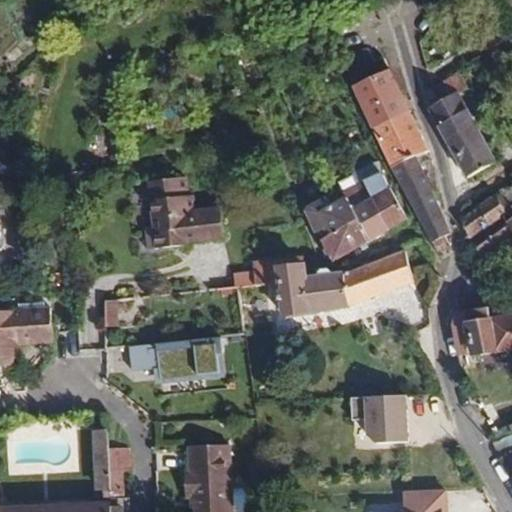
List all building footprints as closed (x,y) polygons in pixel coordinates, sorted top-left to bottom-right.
[(511,36),(511,34),(504,17),(480,32),(482,36),(479,38),(486,51),(511,36)] [(270,55),(294,46),(288,33),(260,44),(264,52),(268,51),(270,55)] [(328,48),(322,35),(311,40),(317,53),(328,48)] [(429,152),(384,58),(372,63),(367,50),(342,60),(391,169),(418,216),(437,252),(448,246),(445,237),(450,234),(418,156),(429,152)] [(488,147),(458,94),(467,89),(458,73),(434,87),(442,102),(429,109),(429,111),(466,178),(496,162),(488,147)] [(156,82),(126,90),(132,108),(161,100),(156,82)] [(187,120),(181,104),(156,112),(161,129),(187,120)] [(153,128),(149,114),(127,122),(132,135),(153,128)] [(408,221),(378,164),(353,177),(354,180),(360,179),(365,188),(390,231),(408,221)] [(345,199),(365,188),(360,179),(354,180),(353,177),(338,184),(345,199)] [(145,233),(146,250),(196,246),(196,241),(224,239),(221,209),(193,212),(192,196),(187,197),(186,178),(149,182),(153,226),(145,233)] [(468,239),(511,208),(511,183),(460,216),(468,239)] [(390,231),(365,188),(345,199),(358,221),(370,243),(390,231)] [(358,221),(345,199),(332,206),(328,197),(313,205),(307,210),(318,235),(329,231),(332,237),(358,221)] [(370,243),(358,221),(332,237),(328,239),(334,251),(338,261),(370,243)] [(479,279),(511,254),(511,231),(506,223),(470,249),(479,279)] [(338,261),(334,251),(327,254),(332,264),(338,261)] [(352,305),(413,283),(405,253),(345,272),(305,277),(305,273),(302,257),(252,262),(254,271),(256,285),(277,283),(282,317),(352,305)] [(256,285),(254,271),(233,274),(235,287),(240,287),(256,285)] [(117,326),(117,300),(105,302),(106,327),(117,326)] [(53,345),(50,307),(43,308),(45,346),(53,345)] [(511,349),(511,313),(490,317),(487,307),(456,313),(451,324),(457,358),(511,349)] [(21,347),(45,346),(43,308),(0,312),(0,368),(14,367),(14,359),(21,358),(21,347)] [(220,374),(219,354),(223,354),(222,338),(131,347),(133,371),(159,369),(160,370),(169,370),(170,378),(220,374)] [(170,378),(169,370),(160,370),(161,380),(170,378)] [(408,390),(366,393),(367,432),(375,437),(409,436),(408,390)] [(511,423),(492,432),(501,453),(511,449),(511,423)] [(127,511),(128,497),(122,495),(122,471),(110,471),(109,449),(109,433),(93,433),(97,491),(109,491),(109,502),(6,508),(5,494),(0,494),(0,511),(127,511)] [(232,511),(231,491),(229,445),(187,445),(188,469),(183,469),(184,498),(188,499),(193,498),(194,509),(193,511),(232,511)] [(130,471),(129,449),(109,449),(110,471),(122,471),(130,471)] [(404,511),(447,511),(447,485),(404,487),(404,511)] [(249,511),(249,491),(231,491),(232,511),(249,511)]
